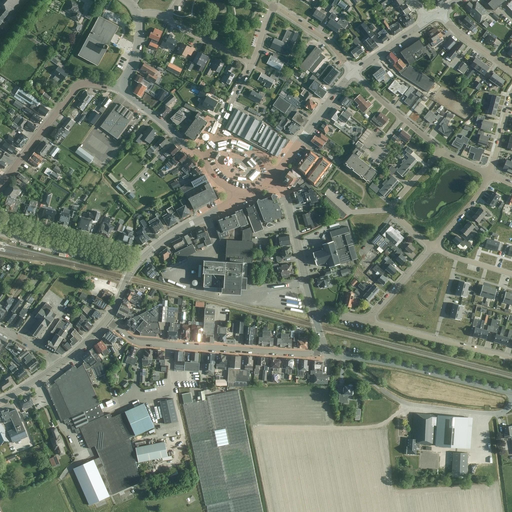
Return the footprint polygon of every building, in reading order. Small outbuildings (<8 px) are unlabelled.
[(9,13),(11,14),(23,0),(0,0),(0,10),(1,11),(0,12),(0,24),(3,22),(4,23),(8,19),(5,17),(9,13)] [(338,4),(345,9),(348,5),(341,0),(338,4)] [(511,0),(491,0),(488,4),(494,11),(505,0),(510,0),(511,1),(510,2),(507,6),(511,10),(511,0)] [(78,5),(71,1),(66,11),(72,14),(70,18),(78,22),(83,12),(80,10),(81,8),(77,6),(78,5)] [(473,6),(469,2),(467,4),(466,4),(465,5),(465,6),(465,7),(468,11),(471,14),(470,14),(479,23),(489,14),(477,2),(473,6)] [(409,14),(408,13),(408,12),(411,10),(408,7),(403,11),(405,14),(399,18),(400,20),(406,28),(407,27),(408,27),(410,26),(410,25),(414,22),(410,14),(409,14)] [(325,12),(323,10),(321,9),(319,11),(317,9),(313,16),(322,22),(326,16),(323,14),(325,12)] [(327,25),(332,29),(336,23),(333,21),(336,16),(332,13),(329,18),(331,19),(327,25)] [(119,27),(99,16),(78,55),(98,66),(108,47),(108,46),(116,32),(119,27)] [(459,22),(460,24),(463,26),(464,25),(472,32),(476,26),(473,24),(474,23),(466,16),(465,18),(464,17),(462,17),(460,18),(459,19),(459,21),(459,22)] [(336,23),(332,29),(337,32),(341,27),(345,29),(348,24),(345,21),(344,23),(339,20),(337,23),(336,23)] [(393,24),(389,27),(385,20),(381,22),(387,30),(389,28),(394,36),(403,30),(397,22),(394,24),(393,24)] [(357,28),(356,29),(359,32),(360,31),(367,39),(363,42),(370,52),(375,48),(378,45),(373,39),(372,40),(371,38),(374,36),(364,23),(357,28)] [(157,41),(158,41),(162,32),(155,28),(153,33),(151,32),(149,37),(153,39),(151,42),(150,42),(148,47),(156,51),(158,45),(156,45),(157,41)] [(439,33),(435,28),(428,33),(431,37),(428,39),(433,47),(443,40),(441,38),(443,37),(440,32),(439,33)] [(391,38),(384,29),(378,33),(380,36),(378,37),(383,44),(387,41),(388,41),(391,38)] [(298,34),(292,31),(291,32),(287,31),(287,30),(282,42),(274,38),(274,40),(271,39),(270,41),(272,42),(270,47),(289,55),(298,34)] [(487,30),(482,37),(486,39),(485,41),(491,46),(495,40),(496,38),(492,35),(492,34),(487,30)] [(168,47),(173,50),(178,41),(172,38),(173,36),(170,35),(167,40),(164,39),(160,46),(167,49),(168,47)] [(349,50),(355,58),(359,56),(358,55),(364,51),(358,44),(361,42),(357,37),(352,41),(357,46),(353,49),(352,47),(349,50)] [(448,51),(449,51),(457,42),(451,37),(443,46),(446,49),(445,50),(447,52),(448,51)] [(437,54),(429,43),(424,46),(420,40),(419,40),(420,41),(401,53),(400,52),(405,60),(406,59),(409,64),(426,53),(431,61),(437,54)] [(465,46),(460,42),(457,46),(456,45),(447,56),(448,56),(446,58),(450,61),(451,59),(453,60),(458,53),(459,54),(465,46)] [(190,46),(189,47),(182,43),(180,47),(181,48),(179,52),(186,56),(187,53),(191,55),(194,48),(190,46)] [(315,46),(298,67),(305,72),(308,69),(312,73),(325,57),(320,54),(322,52),(315,46)] [(201,72),(204,67),(209,57),(205,55),(205,54),(201,52),(200,53),(199,52),(194,62),(199,65),(197,69),(201,72)] [(402,57),(398,60),(391,52),(386,58),(393,65),(395,64),(397,65),(395,67),(401,74),(400,75),(428,93),(435,82),(409,65),(407,69),(405,66),(408,63),(402,57)] [(281,59),(281,58),(277,56),(275,59),(270,57),(267,64),(280,71),(285,61),(281,59)] [(471,66),(474,68),(475,69),(480,61),(481,60),(479,59),(478,60),(476,58),(474,60),(468,56),(464,62),(471,67),(471,66)] [(53,57),(51,60),(59,66),(53,73),(56,75),(53,79),(57,82),(60,78),(63,81),(68,73),(63,69),(65,66),(53,57)] [(213,69),(219,72),(224,63),(216,59),(210,69),(208,68),(205,73),(209,76),(213,69)] [(194,64),(189,61),(186,69),(190,71),(194,64)] [(458,69),(463,73),(469,66),(463,61),(458,69)] [(483,63),(480,61),(475,69),(474,68),(472,71),(474,72),(476,69),(479,71),(480,72),(485,64),(484,62),(483,63)] [(147,78),(155,82),(158,77),(154,74),(157,70),(145,63),(140,70),(148,75),(147,78)] [(166,69),(178,76),(182,69),(170,63),(166,69)] [(329,64),(318,78),(322,81),(323,81),(329,86),(340,73),(329,64)] [(480,72),(479,71),(477,74),(479,75),(481,73),(484,75),(490,67),(489,65),(487,66),(485,64),(480,72)] [(233,67),(228,65),(224,73),(227,75),(226,76),(224,75),(220,82),(223,83),(224,82),(229,84),(234,75),(230,73),(233,67)] [(295,67),(292,71),(294,73),(300,76),(303,72),(295,67)] [(386,73),(381,67),(372,75),(377,80),(383,75),(384,77),(382,79),(385,82),(390,78),(386,73)] [(272,75),(270,78),(261,73),(258,80),(263,82),(263,81),(266,82),(264,85),(270,89),(274,81),(277,82),(279,78),(272,75)] [(491,81),(494,83),(494,84),(499,77),(494,73),(489,79),(487,78),(484,82),(488,84),(491,81)] [(147,87),(148,88),(150,84),(143,80),(144,78),(138,74),(135,80),(138,82),(136,86),(137,87),(133,92),(141,97),(144,91),(145,90),(147,87)] [(318,78),(313,74),(309,79),(313,82),(311,85),(310,84),(307,87),(314,93),(322,99),(327,92),(320,86),(321,84),(323,82),(322,81),(318,78)] [(494,84),(494,83),(491,87),(493,88),(495,84),(500,88),(504,81),(499,77),(494,84)] [(402,84),(401,86),(394,80),(388,89),(395,94),(397,91),(402,95),(408,88),(406,86),(402,84)] [(404,102),(409,106),(417,97),(411,93),(414,89),(411,86),(404,94),(408,97),(404,102)] [(317,104),(310,99),(313,95),(302,87),(301,89),(303,91),(300,94),(304,97),(300,103),(289,94),(288,96),(286,99),(288,101),(297,107),(299,108),(302,104),(312,111),(313,111),(314,109),(314,108),(317,104)] [(41,101),(20,88),(14,97),(23,104),(25,101),(32,105),(30,108),(40,115),(41,114),(45,116),(49,110),(41,105),(40,108),(37,106),(41,101)] [(77,106),(83,110),(93,96),(85,90),(79,98),(80,99),(79,100),(81,101),(77,106)] [(210,110),(213,112),(214,109),(217,102),(205,95),(207,92),(201,90),(198,95),(205,99),(203,104),(201,103),(199,107),(205,111),(206,108),(211,110),(210,110)] [(260,91),(258,94),(252,91),(248,98),(259,103),(263,96),(264,97),(265,94),(260,91)] [(279,95),(285,100),(286,99),(288,96),(281,91),(279,95)] [(41,97),(48,102),(51,97),(45,92),(41,97)] [(492,97),(491,101),(498,103),(500,97),(493,95),(488,93),(488,96),(492,97)] [(168,113),(171,110),(167,106),(176,98),(172,95),(163,103),(165,105),(163,107),(164,108),(159,113),(164,118),(168,113)] [(350,99),(345,95),(339,103),(344,107),(345,106),(347,108),(350,105),(351,106),(353,100),(350,98),(350,99)] [(366,103),(359,95),(354,100),(359,105),(357,107),(363,113),(371,105),(368,101),(366,103)] [(106,107),(107,107),(111,101),(106,97),(101,104),(102,104),(100,106),(101,107),(98,110),(102,113),(106,107)] [(414,110),(419,114),(425,107),(420,103),(422,100),(420,98),(416,102),(419,104),(414,110)] [(13,104),(20,109),(23,105),(16,100),(13,104)] [(496,110),(498,103),(491,101),(487,100),(486,102),(490,103),(489,107),(489,108),(496,110)] [(120,136),(126,128),(134,117),(131,115),(133,114),(121,105),(119,107),(115,104),(99,126),(114,137),(114,139),(117,141),(118,141),(121,138),(121,136),(120,136)] [(495,116),(496,110),(489,108),(489,107),(485,106),(484,108),(488,109),(487,114),(495,116)] [(39,124),(43,119),(26,107),(24,111),(26,113),(27,113),(32,117),(30,119),(34,122),(35,121),(39,124)] [(236,109),(225,128),(268,151),(269,150),(277,155),(282,146),(284,148),(290,140),(286,137),(284,140),(277,136),(278,134),(268,129),(269,127),(236,109)] [(343,111),(341,114),(334,109),(329,116),(336,122),(338,118),(345,123),(350,117),(343,111)] [(354,113),(347,109),(344,112),(351,117),(354,113)] [(177,125),(178,125),(186,117),(179,110),(170,119),(177,125)] [(100,115),(94,111),(88,120),(94,125),(100,115)] [(438,114),(436,116),(430,111),(424,118),(431,123),(435,118),(438,120),(441,116),(438,114)] [(199,117),(201,113),(199,112),(196,115),(193,113),(188,118),(194,121),(185,134),(195,141),(197,137),(198,137),(200,135),(199,134),(202,131),(206,126),(205,126),(208,122),(201,117),(200,118),(199,117)] [(384,125),(389,119),(381,113),(378,117),(376,114),(372,120),(381,128),(384,125)] [(277,124),(295,135),(301,126),(283,114),(277,124)] [(491,131),(491,128),(493,123),(484,121),(485,117),(478,115),(475,124),(481,126),(480,129),(491,131)] [(17,126),(19,127),(19,126),(22,128),(23,126),(27,129),(28,129),(33,132),(36,128),(33,125),(33,124),(28,120),(27,121),(23,118),(22,119),(18,116),(14,122),(17,125),(17,126)] [(69,131),(75,122),(70,118),(63,126),(60,130),(57,127),(50,135),(57,140),(63,133),(67,136),(70,132),(69,131)] [(448,137),(452,131),(446,126),(450,122),(445,118),(439,125),(444,128),(441,132),(448,137)] [(335,130),(333,128),(331,127),(332,127),(325,122),(319,129),(326,134),(329,130),(333,133),(335,130)] [(143,132),(143,134),(143,135),(138,131),(132,138),(140,143),(143,138),(149,143),(154,138),(153,137),(157,132),(150,126),(146,131),(143,132)] [(410,137),(403,131),(398,136),(400,137),(397,140),(399,142),(402,139),(406,143),(410,137)] [(482,145),(486,147),(489,137),(483,135),(484,132),(478,131),(477,134),(480,135),(478,144),(482,145)] [(21,148),(28,138),(21,133),(16,140),(9,135),(5,140),(12,145),(14,143),(21,148)] [(325,144),(328,140),(328,139),(321,134),(318,138),(314,136),(311,141),(318,146),(317,147),(320,150),(325,143),(325,144)] [(168,142),(163,137),(157,143),(158,143),(153,146),(156,149),(160,145),(162,147),(168,142)] [(465,137),(463,141),(456,137),(454,141),(451,145),(460,150),(463,144),(466,145),(469,139),(465,137)] [(371,168),(368,166),(358,158),(363,152),(360,150),(363,145),(358,141),(350,152),(352,153),(344,162),(347,164),(346,166),(350,169),(351,168),(353,169),(353,171),(360,177),(361,175),(363,177),(363,178),(367,181),(367,180),(370,182),(378,172),(371,167),(371,168)] [(18,151),(15,150),(16,149),(5,142),(1,149),(5,152),(6,150),(12,154),(13,153),(15,155),(18,151)] [(39,146),(46,152),(50,146),(45,142),(44,143),(42,142),(39,146)] [(180,149),(175,144),(172,148),(171,147),(168,151),(167,150),(163,154),(166,157),(170,153),(173,156),(180,149)] [(46,152),(39,146),(36,151),(42,156),(46,152)] [(49,154),(54,157),(60,149),(55,146),(49,154)] [(479,148),(478,149),(471,146),(469,152),(474,154),(472,159),(479,162),(482,154),(483,154),(485,150),(479,148)] [(75,153),(90,163),(94,157),(80,147),(75,153)] [(411,156),(410,155),(413,152),(408,147),(405,151),(407,153),(405,154),(409,158),(406,161),(404,159),(402,161),(402,162),(410,169),(417,161),(411,156)] [(314,186),(332,163),(320,155),(319,157),(310,150),(307,154),(307,153),(304,156),(306,157),(303,160),(302,159),(298,164),(299,165),(296,168),(307,177),(305,179),(314,186)] [(37,167),(39,164),(41,161),(43,159),(34,152),(28,160),(37,167)] [(187,157),(183,153),(177,159),(175,156),(166,165),(170,169),(174,164),(175,166),(180,161),(182,164),(185,161),(184,160),(187,157)] [(510,172),(511,166),(511,159),(511,161),(507,159),(502,169),(510,172)] [(189,171),(190,171),(196,165),(190,160),(185,166),(182,169),(186,174),(189,171)] [(403,177),(410,169),(402,162),(400,165),(402,166),(399,169),(397,168),(396,169),(392,166),(389,169),(390,169),(394,173),(396,171),(403,177)] [(62,170),(56,166),(53,170),(59,174),(62,170)] [(202,173),(197,167),(190,173),(183,178),(185,182),(194,177),(195,178),(202,173)] [(392,176),(394,173),(390,169),(387,172),(391,176),(389,178),(390,179),(388,182),(386,180),(384,182),(392,190),(399,182),(392,176)] [(301,177),(294,172),(292,170),(290,172),(286,177),(287,178),(285,180),(284,182),(287,184),(286,185),(290,188),(291,186),(292,186),(294,187),(297,183),(300,185),(301,184),(302,185),(306,182),(301,177)] [(49,176),(57,180),(59,176),(52,171),(49,176)] [(25,178),(19,174),(15,179),(22,184),(20,187),(23,188),(25,190),(27,184),(26,183),(28,180),(30,178),(26,176),(25,178)] [(186,185),(189,190),(208,180),(205,175),(186,185)] [(174,190),(181,186),(177,181),(171,185),(174,190)] [(130,190),(121,182),(116,187),(125,195),(130,190)] [(385,197),(392,190),(384,182),(382,184),(384,186),(380,190),(373,183),(369,187),(376,193),(378,191),(385,197)] [(15,215),(16,212),(21,199),(17,198),(22,190),(23,188),(20,187),(20,186),(19,188),(11,183),(2,196),(6,198),(2,206),(6,208),(5,210),(15,215)] [(188,198),(194,209),(217,198),(209,183),(205,185),(207,189),(188,198)] [(293,194),(293,195),(293,196),(294,197),(295,197),(295,198),(296,198),(297,198),(297,199),(296,199),(297,200),(298,204),(302,203),(302,204),(303,203),(306,203),(307,202),(307,204),(310,204),(310,206),(315,204),(314,203),(319,201),(318,200),(317,196),(316,196),(316,195),(315,192),(313,192),(312,189),(308,190),(309,193),(308,193),(306,189),(303,190),(303,189),(302,190),(301,190),(299,190),(298,191),(294,192),(294,193),(293,194)] [(493,191),(489,197),(496,202),(500,196),(493,191)] [(257,202),(265,223),(284,216),(277,199),(277,198),(272,196),(271,196),(257,202)] [(183,217),(184,218),(189,215),(188,214),(189,213),(185,206),(188,204),(184,197),(179,200),(182,206),(180,207),(181,208),(177,210),(182,218),(183,217)] [(489,197),(485,202),(493,207),(496,202),(489,197)] [(28,213),(34,215),(36,207),(37,202),(30,201),(29,205),(25,204),(23,209),(24,209),(23,214),(28,215),(28,213)] [(244,207),(254,233),(263,230),(254,204),(244,207)] [(77,215),(78,211),(76,210),(77,207),(74,206),(73,211),(72,211),(70,210),(69,214),(61,212),(61,214),(60,214),(58,221),(63,223),(63,224),(66,225),(68,224),(70,217),(74,218),(75,214),(77,215)] [(162,216),(168,226),(177,221),(172,214),(175,213),(171,207),(167,210),(169,214),(168,215),(167,214),(162,216)] [(44,208),(42,217),(54,220),(56,211),(44,208)] [(482,218),(483,217),(486,214),(489,217),(491,215),(487,212),(486,213),(481,208),(477,213),(482,218)] [(240,227),(248,224),(243,209),(235,212),(235,214),(217,221),(220,229),(216,230),(220,239),(229,236),(227,231),(240,226),(240,227)] [(92,220),(97,221),(99,212),(94,211),(93,214),(89,213),(88,216),(83,214),(83,217),(80,217),(77,228),(89,231),(92,220)] [(161,217),(158,212),(155,214),(157,217),(148,222),(151,225),(150,226),(155,233),(156,234),(159,232),(159,231),(164,228),(159,219),(161,217)] [(312,223),(309,213),(303,215),(306,226),(311,224),(313,224),(312,223)] [(486,220),(483,217),(482,218),(477,213),(472,218),(478,223),(482,219),(485,222),(486,220)] [(111,231),(112,231),(114,227),(109,224),(111,218),(105,216),(103,222),(105,223),(104,225),(101,224),(100,228),(101,228),(98,234),(108,238),(111,231)] [(313,224),(311,224),(313,229),(322,225),(319,220),(312,223),(313,224)] [(470,232),(471,230),(474,228),(477,231),(479,229),(475,226),(474,226),(469,222),(465,226),(470,232)] [(396,231),(393,228),(388,224),(380,232),(385,237),(385,236),(386,237),(384,238),(379,234),(371,242),(375,245),(376,244),(384,250),(388,245),(389,246),(392,246),(394,244),(398,241),(400,243),(404,238),(402,236),(401,236),(399,234),(399,233),(397,230),(396,231)] [(133,231),(126,229),(127,226),(122,225),(120,232),(123,232),(120,241),(126,243),(126,244),(130,245),(131,244),(133,240),(134,237),(133,236),(134,236),(132,235),(133,231)] [(333,241),(322,244),(323,248),(322,248),(322,250),(313,253),(314,257),(315,262),(316,262),(317,266),(326,263),(327,264),(328,264),(329,267),(340,264),(358,259),(348,226),(330,232),(333,241)] [(475,233),(471,230),(470,232),(465,226),(461,231),(466,236),(470,232),(473,235),(475,233)] [(140,245),(141,245),(145,243),(145,242),(149,239),(145,232),(145,231),(143,228),(136,232),(139,235),(136,238),(136,239),(137,241),(138,241),(140,245)] [(206,233),(204,228),(200,229),(196,230),(196,232),(197,235),(196,235),(197,238),(204,236),(205,240),(204,241),(206,246),(211,244),(208,233),(206,233)] [(252,242),(252,233),(250,228),(243,230),(242,241),(227,240),(225,262),(204,260),(203,273),(205,273),(204,281),(200,281),(200,286),(217,287),(217,291),(222,291),(222,293),(241,294),(241,289),(243,263),(247,263),(253,263),(253,257),(252,257),(253,242),(252,242)] [(188,235),(182,238),(183,240),(186,246),(191,243),(192,243),(189,237),(188,235)] [(289,235),(288,235),(278,237),(278,235),(274,236),(276,247),(291,244),(289,235)] [(463,242),(456,236),(453,240),(458,245),(459,244),(463,247),(465,245),(469,249),(472,246),(465,240),(463,242)] [(182,238),(172,242),(176,251),(180,248),(186,246),(183,240),(182,238)] [(484,238),(482,245),(485,246),(485,247),(491,249),(493,241),(484,238)] [(405,248),(411,253),(415,249),(410,244),(406,240),(403,243),(407,246),(405,248)] [(493,241),(491,249),(497,251),(497,250),(500,251),(502,243),(493,241)] [(181,250),(174,253),(178,261),(196,252),(192,244),(191,243),(190,244),(186,246),(186,247),(181,250)] [(402,252),(397,247),(394,245),(392,247),(395,250),(396,251),(395,253),(398,257),(396,259),(401,264),(406,259),(401,254),(402,252)] [(282,255),(276,256),(277,262),(282,261),(283,258),(291,257),(292,254),(290,247),(281,249),(282,255)] [(478,254),(506,261),(508,255),(479,247),(478,254)] [(170,252),(167,248),(159,253),(163,258),(162,259),(164,261),(169,257),(171,261),(176,258),(172,251),(170,252)] [(365,257),(361,262),(367,267),(371,263),(365,257)] [(394,263),(389,258),(385,263),(388,266),(386,269),(392,275),(396,270),(391,266),(394,263)] [(157,271),(151,264),(144,271),(151,278),(156,273),(155,272),(157,271)] [(271,265),(271,267),(273,273),(281,272),(282,278),(290,277),(289,274),(293,273),(293,272),(294,272),(293,269),(292,269),(291,264),(279,267),(278,264),(271,265)] [(385,272),(377,265),(373,269),(376,273),(377,272),(380,274),(375,279),(377,281),(378,280),(383,285),(387,280),(382,275),(385,272)] [(340,271),(342,277),(351,274),(349,268),(340,271)] [(332,273),(330,269),(324,271),(325,276),(323,277),(323,276),(320,277),(320,278),(316,279),(319,287),(321,288),(324,287),(324,288),(329,286),(327,281),(329,281),(327,274),(332,273)] [(459,281),(457,288),(468,290),(469,283),(469,284),(470,283),(459,280),(459,281)] [(360,283),(357,286),(363,290),(366,293),(364,296),(366,298),(366,299),(368,301),(368,300),(369,301),(374,295),(366,288),(363,285),(360,283)] [(368,286),(366,288),(374,295),(377,292),(377,293),(379,291),(379,290),(379,289),(374,284),(371,288),(370,288),(368,286)] [(483,285),(480,295),(480,296),(480,295),(487,297),(490,287),(483,285)] [(490,287),(487,297),(493,299),(493,300),(494,300),(497,289),(496,289),(490,287)] [(455,294),(455,295),(466,297),(468,290),(457,288),(456,294),(455,294)] [(135,305),(141,296),(135,292),(130,289),(124,298),(129,301),(135,305)] [(354,292),(360,298),(362,295),(356,290),(354,292)] [(33,293),(30,291),(25,299),(27,301),(33,293)] [(92,303),(104,310),(109,304),(107,303),(112,295),(108,293),(108,292),(105,291),(100,298),(97,296),(92,303)] [(357,300),(358,300),(359,298),(355,293),(346,291),(345,297),(347,297),(345,306),(351,307),(352,303),(356,304),(357,300)] [(506,292),(502,302),(503,302),(510,304),(511,295),(511,293),(506,292)] [(6,311),(7,312),(15,300),(10,297),(7,301),(3,306),(0,304),(0,317),(1,318),(6,311)] [(20,305),(23,301),(18,297),(15,301),(16,301),(10,310),(3,318),(5,320),(10,323),(16,314),(13,312),(19,304),(20,305)] [(124,299),(121,304),(130,309),(131,306),(131,305),(129,302),(124,299)] [(167,307),(168,301),(162,300),(162,307),(159,307),(158,305),(139,315),(141,317),(144,320),(142,322),(139,326),(136,329),(140,332),(140,336),(154,337),(154,334),(161,334),(158,321),(170,322),(170,327),(174,327),(174,326),(174,324),(175,312),(177,312),(178,308),(167,307)] [(53,307),(46,303),(44,306),(41,309),(35,317),(39,320),(31,331),(30,331),(29,332),(34,335),(37,337),(37,336),(39,338),(40,337),(47,326),(53,318),(56,315),(53,312),(50,310),(53,307)] [(453,304),(451,310),(462,313),(463,306),(464,306),(453,303),(453,304)] [(121,304),(119,310),(130,315),(131,315),(131,313),(129,312),(130,309),(121,304)] [(100,317),(101,317),(102,316),(102,315),(102,314),(96,310),(94,308),(92,310),(86,305),(85,306),(83,305),(81,308),(83,309),(83,310),(91,318),(92,317),(94,319),(97,321),(98,319),(100,317)] [(207,341),(213,342),(215,310),(205,308),(203,334),(206,334),(206,338),(207,339),(207,341)] [(130,315),(119,310),(116,315),(123,318),(126,318),(126,317),(131,318),(134,317),(133,314),(131,315),(130,315)] [(449,317),(460,320),(462,313),(451,310),(450,317),(449,317)] [(91,322),(82,315),(74,326),(79,330),(82,326),(88,332),(91,329),(90,329),(93,325),(90,323),(91,322)] [(134,331),(136,329),(139,326),(142,322),(144,320),(141,317),(139,315),(133,317),(132,318),(131,318),(128,321),(128,320),(124,324),(124,325),(128,328),(128,329),(129,330),(130,330),(131,330),(133,331),(134,331)] [(25,319),(19,316),(15,321),(14,324),(15,324),(14,326),(17,328),(18,327),(19,327),(25,319)] [(493,332),(495,326),(496,320),(492,319),(491,326),(488,325),(487,330),(483,329),(482,329),(480,338),(486,339),(488,331),(493,332)] [(64,339),(65,337),(72,327),(73,325),(67,320),(65,323),(60,320),(54,329),(47,340),(49,341),(45,346),(55,352),(63,338),(64,339)] [(483,329),(484,324),(485,321),(482,320),(480,329),(475,327),(473,336),(480,338),(482,329),(483,329)] [(203,326),(196,325),(196,322),(192,321),(191,330),(195,330),(195,333),(194,334),(194,336),(195,337),(194,337),(195,337),(195,341),(201,341),(201,338),(202,338),(202,333),(202,331),(203,326)] [(236,333),(243,334),(244,322),(237,321),(236,333)] [(174,326),(174,327),(170,327),(169,327),(169,331),(168,331),(167,339),(177,339),(177,332),(178,331),(179,331),(180,324),(174,324),(174,326)] [(189,339),(190,331),(189,331),(190,325),(183,324),(182,331),(182,330),(181,335),(182,335),(182,339),(184,339),(185,339),(185,340),(188,340),(188,339),(189,339)] [(502,336),(503,334),(505,327),(502,326),(499,336),(496,334),(494,342),(500,344),(502,336)] [(72,327),(65,337),(68,339),(69,337),(72,341),(70,342),(71,343),(70,343),(73,346),(82,337),(74,329),(72,327)] [(224,342),(225,342),(226,342),(227,328),(218,327),(217,333),(218,333),(218,338),(219,338),(219,341),(221,342),(222,342),(223,342),(223,343),(224,342)] [(245,327),(245,333),(245,338),(246,338),(246,344),(252,345),(253,339),(254,339),(254,334),(256,334),(257,328),(245,327)] [(118,342),(120,344),(123,341),(119,337),(111,330),(109,329),(103,337),(113,345),(115,342),(117,343),(118,342)] [(511,334),(511,330),(509,330),(507,338),(502,336),(500,344),(506,345),(508,338),(511,339),(511,334)] [(258,345),(266,345),(267,331),(263,331),(262,337),(259,337),(258,345)] [(277,346),(284,347),(285,332),(281,332),(281,339),(277,339),(277,346)] [(308,340),(301,339),(301,341),(298,340),(299,335),(294,334),(294,342),(298,342),(297,348),(308,348),(308,340)] [(72,347),(64,339),(56,351),(61,354),(63,354),(70,349),(69,349),(72,347)] [(107,348),(101,340),(97,343),(98,343),(93,347),(94,347),(98,353),(98,355),(99,354),(98,354),(102,351),(105,356),(110,352),(106,348),(107,348)] [(14,346),(9,343),(5,348),(8,350),(9,349),(12,350),(11,351),(13,352),(12,354),(14,357),(16,354),(17,355),(18,353),(19,353),(21,350),(21,349),(18,347),(15,345),(14,346)] [(137,348),(132,346),(130,351),(128,350),(127,354),(128,355),(126,362),(135,365),(137,358),(134,357),(137,348)] [(107,373),(98,355),(98,353),(94,347),(89,351),(81,357),(86,362),(83,363),(92,384),(97,382),(96,378),(107,373)] [(153,351),(152,351),(151,350),(150,350),(149,350),(148,350),(148,351),(146,351),(145,355),(144,355),(144,359),(142,358),(142,362),(142,365),(148,365),(148,363),(152,363),(153,351)] [(160,372),(168,372),(168,366),(165,366),(165,360),(164,360),(164,356),(163,356),(163,352),(160,352),(160,350),(156,350),(155,359),(159,359),(159,362),(161,362),(160,372)] [(175,360),(174,370),(184,371),(185,362),(185,361),(184,361),(184,352),(174,351),(174,360),(175,360)] [(199,363),(198,363),(199,353),(191,352),(191,362),(185,362),(184,371),(199,372),(199,363)] [(31,356),(29,353),(24,358),(26,361),(24,362),(26,365),(30,370),(38,363),(34,358),(32,356),(31,356)] [(208,354),(207,359),(206,360),(206,362),(203,362),(203,370),(214,371),(215,359),(214,359),(214,354),(208,354)] [(219,355),(218,364),(216,364),(216,369),(226,369),(226,364),(227,360),(225,360),(226,356),(223,356),(223,355),(222,355),(220,354),(220,355),(219,355)] [(237,356),(230,355),(229,364),(227,382),(228,382),(227,386),(248,386),(248,382),(249,382),(249,370),(245,370),(240,370),(240,368),(241,356),(240,356),(239,356),(238,356),(237,356)] [(244,365),(245,365),(245,370),(252,370),(253,360),(252,360),(252,357),(246,356),(245,362),(244,365)] [(264,361),(265,357),(258,357),(258,361),(257,361),(257,365),(256,365),(255,369),(254,376),(258,377),(258,374),(259,367),(262,367),(262,365),(265,366),(265,361),(264,361)] [(275,359),(274,358),(272,358),(272,359),(271,359),(271,368),(274,368),(273,371),(272,371),(272,382),(278,382),(278,379),(278,374),(278,373),(277,373),(277,368),(279,368),(280,360),(276,360),(276,359),(275,359)] [(301,364),(297,364),(296,376),(303,377),(303,370),(308,371),(308,366),(307,366),(307,360),(301,360),(301,364)] [(322,375),(323,362),(317,362),(317,361),(312,361),(312,370),(311,370),(310,375),(314,375),(314,383),(327,384),(328,380),(330,380),(330,376),(322,375)] [(75,367),(55,383),(54,384),(51,386),(49,384),(46,386),(48,388),(49,391),(61,418),(62,417),(65,424),(67,423),(68,425),(70,424),(73,430),(74,429),(76,434),(81,432),(89,449),(95,446),(100,457),(73,469),(89,505),(110,496),(109,494),(111,493),(112,495),(141,482),(130,438),(136,435),(154,427),(144,403),(125,412),(111,418),(109,413),(103,416),(99,405),(100,404),(97,396),(92,386),(83,364),(77,369),(75,367)] [(16,367),(11,371),(18,380),(27,373),(21,366),(18,370),(16,367)] [(3,376),(4,378),(5,379),(0,382),(0,386),(3,390),(11,384),(8,380),(11,378),(8,372),(3,376)] [(348,395),(352,395),(353,395),(354,390),(352,390),(353,386),(352,386),(352,385),(351,385),(351,384),(350,384),(349,385),(348,386),(344,385),(343,394),(340,394),(339,402),(347,402),(348,395)] [(262,511),(238,390),(210,396),(207,396),(207,399),(206,399),(204,391),(197,392),(199,400),(196,401),(183,404),(205,506),(207,506),(207,511),(262,511)] [(191,392),(182,394),(183,404),(196,401),(195,399),(192,400),(191,392)] [(34,404),(30,396),(19,402),(23,410),(34,404)] [(178,421),(173,399),(160,401),(165,424),(178,421)] [(22,425),(15,409),(9,412),(8,410),(7,409),(4,411),(3,410),(0,411),(0,413),(3,420),(2,420),(4,423),(11,420),(13,423),(9,425),(11,430),(7,432),(12,443),(27,436),(22,425)] [(360,420),(361,409),(353,409),(352,420),(360,420)] [(435,445),(437,415),(413,413),(412,439),(415,439),(415,443),(416,443),(419,443),(419,444),(435,445)] [(437,415),(435,445),(436,445),(466,447),(468,418),(437,415)] [(0,418),(0,419),(0,418),(0,445),(10,441),(3,424),(2,425),(0,420),(0,418)] [(60,439),(56,428),(52,430),(55,437),(51,439),(54,448),(55,448),(56,449),(57,449),(59,455),(64,453),(62,447),(64,446),(62,439),(60,439)] [(406,446),(406,454),(416,454),(416,448),(419,448),(419,444),(419,443),(416,443),(415,443),(415,439),(412,439),(409,439),(408,446),(406,446)] [(165,442),(136,448),(139,462),(168,456),(165,442)] [(453,453),(452,475),(467,476),(468,453),(453,453)]
